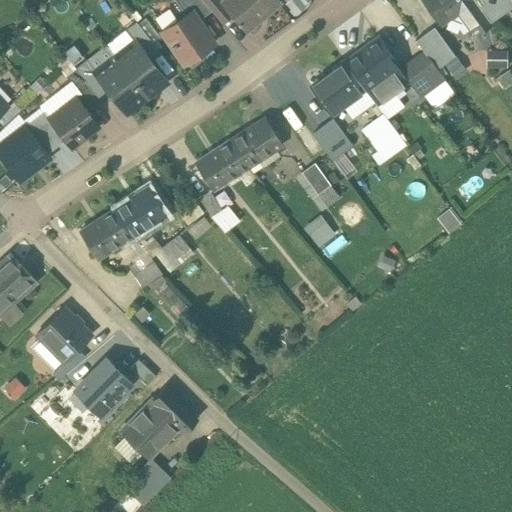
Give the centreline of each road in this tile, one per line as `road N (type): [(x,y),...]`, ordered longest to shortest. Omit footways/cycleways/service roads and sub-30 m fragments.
road 1 (unclassified): [(16,223),(218,424),(321,511)]
road 2 (residential): [(16,223),(336,1)]
